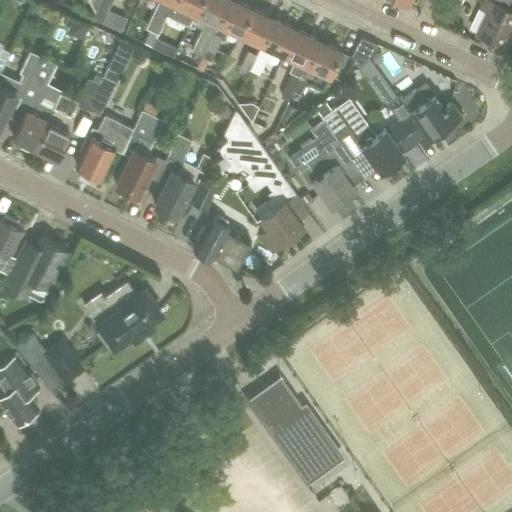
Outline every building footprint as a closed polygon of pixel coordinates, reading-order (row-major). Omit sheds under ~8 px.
[(89,0),(95,11),(100,0),(89,0)] [(100,0),(95,11),(92,18),(102,23),(112,0),(100,0)] [(168,14),(174,0),(158,0),(146,27),(150,29),(144,42),(152,46),(156,37),(155,37),(167,13),(168,14)] [(197,11),(201,0),(174,0),(168,14),(189,24),(196,10),(197,11)] [(219,21),(228,0),(201,0),(197,11),(219,21)] [(239,36),(252,8),(238,1),(237,3),(230,0),(228,0),(219,21),(212,35),(205,48),(201,56),(209,60),(220,38),(224,39),(228,31),(239,36)] [(508,47),(511,37),(511,8),(493,0),(483,0),(480,8),(488,12),(478,33),(508,47)] [(256,54),(257,54),(262,44),(273,20),(267,17),(267,15),(252,8),(239,36),(260,46),(256,54)] [(283,57),(296,29),(283,23),(282,24),(273,20),(262,44),(257,54),(249,70),(258,74),(264,61),(267,61),(272,51),(283,57)] [(294,91),(318,41),(310,37),(310,36),(296,29),(283,57),(294,62),(290,71),(291,72),(281,94),(283,98),(289,101),(294,91)] [(386,90),(413,76),(392,36),(364,51),(386,90)] [(176,47),(156,37),(152,46),(173,56),(176,47)] [(323,87),(341,50),(326,43),(325,44),(318,41),(294,91),(303,95),(309,81),(323,87)] [(30,76),(41,55),(29,49),(19,70),(30,76)] [(257,54),(256,54),(247,50),(240,66),(249,70),(257,54)] [(35,146),(54,107),(62,92),(47,84),(57,63),(41,55),(30,76),(26,83),(20,95),(31,101),(27,107),(13,135),(18,138),(17,140),(18,143),(28,148),(31,147),(32,144),(35,146)] [(20,95),(26,83),(0,70),(0,124),(15,93),(20,95)] [(102,76),(99,83),(91,98),(105,105),(116,83),(102,76)] [(86,109),(91,98),(99,83),(89,77),(75,104),(86,109)] [(464,116),(452,99),(442,106),(433,94),(423,101),(415,89),(403,98),(400,93),(386,103),(399,121),(416,144),(429,135),(432,139),(454,123),(464,116)] [(354,131),(336,106),(332,109),(325,99),(315,106),(322,116),(330,128),(332,127),(346,149),(357,165),(370,156),(362,145),(376,135),(367,122),(354,131)] [(250,102),(237,103),(249,121),(253,114),(256,106),(250,102)] [(219,104),(216,110),(221,116),(228,115),(231,109),(226,103),(219,104)] [(288,105),(281,120),(287,123),(302,111),(288,105)] [(71,115),(54,107),(35,146),(56,157),(70,129),(69,129),(73,121),(71,115)] [(154,157),(146,153),(152,141),(163,120),(142,109),(122,151),(130,155),(116,184),(121,187),(119,190),(119,194),(129,199),(132,196),(134,193),(137,195),(147,175),(156,180),(165,159),(156,155),(154,157)] [(229,135),(219,150),(246,168),(261,145),(235,109),(225,132),(229,135)] [(99,176),(114,148),(121,151),(132,127),(104,114),(97,128),(92,126),(88,133),(81,147),(84,149),(77,165),(99,176)] [(327,148),(298,169),(308,183),(313,180),(334,209),(356,192),(348,181),(361,172),(321,116),(310,124),(327,148)] [(383,174),(406,158),(403,153),(416,144),(399,121),(386,130),(385,128),(376,135),(362,145),(370,156),(383,174)] [(274,137),(279,156),(298,151),(293,132),(274,137)] [(193,179),(198,168),(182,161),(192,140),(178,133),(167,156),(181,162),(177,171),(171,168),(154,203),(177,214),(193,180),(193,179)] [(302,226),(297,218),(307,211),(267,154),(255,162),(275,190),(269,194),(272,198),(267,201),(271,208),(259,217),(266,226),(259,231),(271,247),(302,226)] [(205,208),(215,187),(202,180),(191,201),(205,208)] [(8,252),(21,226),(17,225),(19,221),(5,214),(3,217),(0,216),(0,267),(8,272),(16,256),(8,252)] [(250,240),(242,235),(228,228),(229,227),(211,217),(206,227),(203,226),(196,238),(199,239),(194,249),(216,261),(218,257),(234,266),(241,254),(244,256),(251,243),(249,242),(250,240)] [(28,263),(16,257),(2,284),(26,296),(35,278),(50,285),(68,250),(41,236),(28,263)] [(114,344),(131,332),(134,336),(148,326),(145,322),(161,311),(144,287),(137,293),(127,279),(102,296),(106,302),(91,313),(101,327),(98,329),(108,342),(110,340),(114,344)] [(31,332),(14,344),(52,390),(52,389),(45,381),(57,373),(49,363),(50,362),(64,382),(84,368),(62,336),(43,349),(31,332)] [(0,378),(7,388),(0,392),(0,399),(15,421),(38,405),(28,391),(39,383),(16,351),(0,362),(0,378)] [(260,361),(250,368),(256,375),(265,368),(260,361)] [(261,388),(245,400),(268,432),(288,460),(306,486),(307,485),(298,472),(326,453),(296,411),(302,406),(280,374),(261,388)] [(231,407),(228,402),(223,406),(227,411),(231,407)]
